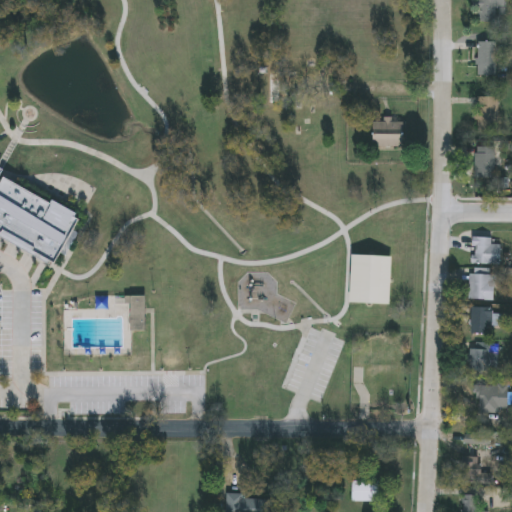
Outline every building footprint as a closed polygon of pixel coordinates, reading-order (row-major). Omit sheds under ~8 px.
[(475,0),(504,0),(505,6),(494,7),(495,22),(477,22),(475,0)] [(496,42),(496,75),(477,75),(477,42),(496,42)] [(497,97),(497,132),(476,132),(476,97),(497,97)] [(403,147),(373,147),(373,121),(403,121),(403,147)] [(475,178),(475,147),(494,147),(494,178),(475,178)] [(0,171),(80,218),(84,220),(55,269),(0,236),(0,171)] [(499,262),(472,262),(472,235),(490,235),(490,241),(499,241),(499,262)] [(389,304),(350,302),(352,254),(392,256),(389,304)] [(492,298),(468,298),(468,268),(492,268),(492,298)] [(145,332),(129,332),(129,298),(145,298),(145,332)] [(492,305),(492,333),(470,333),(470,305),(492,305)] [(497,368),(469,368),(469,341),(497,341),(497,368)] [(508,384),(508,405),(475,405),(475,384),(508,384)] [(490,442),(465,442),(465,432),(490,432),(490,442)] [(478,456),(478,472),(490,472),(490,481),(461,481),(461,456),(478,456)] [(353,500),(353,480),(379,480),(379,500),(353,500)] [(226,511),(227,493),(246,493),(246,498),(278,500),(277,511),(226,511)] [(488,511),(461,511),(461,493),(477,493),(477,503),(488,503),(488,511)]
